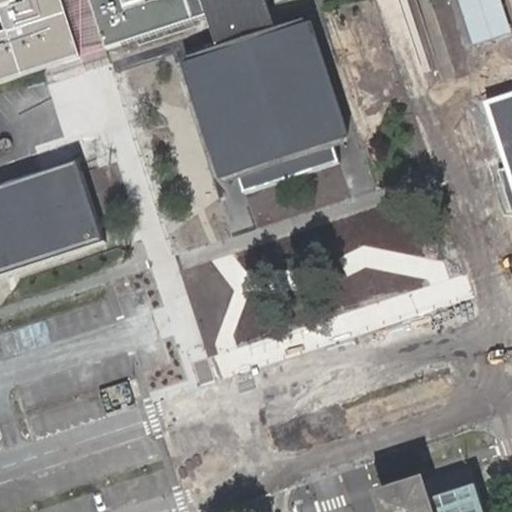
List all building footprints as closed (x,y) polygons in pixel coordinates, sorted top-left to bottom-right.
[(0,0),(0,86),(86,58),(72,17),(66,0),(0,0)] [(66,0),(86,58),(108,51),(107,48),(95,9),(91,0),(66,0)] [(209,18),(263,0),(91,0),(95,9),(107,48),(108,51),(209,18)] [(266,0),(263,0),(209,18),(214,33),(219,50),(192,60),(233,185),(244,182),(249,196),(341,167),(338,153),(348,149),(309,27),(297,31),(295,26),(277,31),(271,15),(266,0)] [(458,0),(474,49),(511,37),(511,33),(500,0),(458,0)] [(493,127),(511,187),(511,91),(484,100),(493,127)] [(84,138),(46,152),(51,171),(90,157),(84,138)] [(0,279),(108,245),(107,240),(83,166),(81,161),(0,188),(0,279)] [(451,227),(439,230),(444,246),(456,243),(451,227)] [(108,301),(85,308),(93,331),(116,324),(108,301)] [(161,339),(136,333),(143,372),(169,364),(161,339)] [(118,339),(101,351),(112,378),(130,372),(118,339)] [(485,511),(475,484),(437,497),(431,479),(380,495),(385,511),(485,511)]
